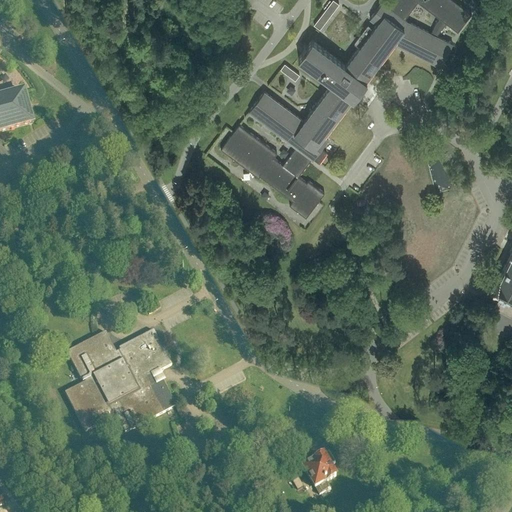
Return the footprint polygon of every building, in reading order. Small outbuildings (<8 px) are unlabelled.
[(296,147),(283,165),(273,158),(277,153),(239,125),(221,149),(258,177),(260,175),(294,200),(290,205),(306,217),(323,195),(324,193),(312,184),(309,181),(307,183),(298,176),(311,158),(313,159),(328,139),(323,135),(352,98),(353,99),(366,81),(365,80),(393,42),(442,67),(452,45),(444,40),(436,36),(447,22),(459,31),(472,14),(456,2),(453,0),(394,0),(393,2),(392,3),(391,2),(390,2),(389,2),(388,2),(387,2),(386,2),(386,3),(384,1),(371,18),(378,23),(364,40),(345,66),(312,40),(311,40),(298,57),(332,83),(304,121),(264,91),(248,111),(296,147)] [(336,0),(333,0),(314,25),(320,28),(340,2),(336,0)] [(473,0),(471,0),(468,5),(474,10),(479,4),(473,0)] [(295,81),(299,75),(284,64),(280,69),(295,81)] [(0,133),(33,124),(30,112),(32,112),(30,104),(27,105),(24,93),(0,99),(0,133)] [(511,247),(509,253),(511,254),(499,278),(498,278),(492,289),(502,294),(495,308),(511,316),(511,247)] [(147,311),(149,316),(160,310),(158,306),(147,311)] [(125,434),(164,414),(176,408),(158,374),(172,366),(154,332),(115,351),(106,333),(67,354),(83,385),(65,394),(85,434),(116,417),(125,434)] [(184,410),(180,412),(185,423),(190,421),(184,410)] [(327,484),(337,479),(330,468),(335,465),(329,455),(324,457),(315,462),(315,463),(304,469),(316,490),(320,496),(331,490),(327,484)]
